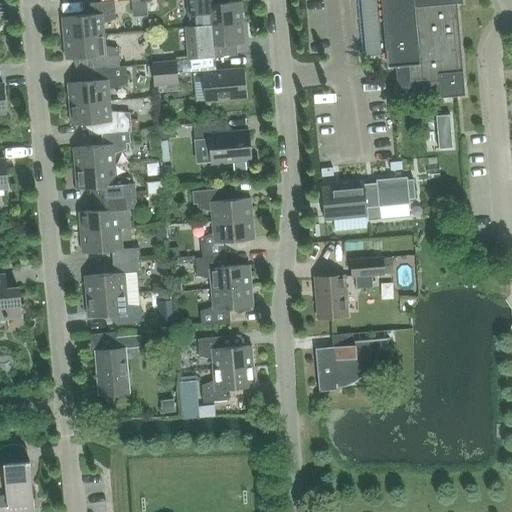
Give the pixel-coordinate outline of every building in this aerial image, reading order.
[(203,26),(242,22),(241,1),(211,4),(211,0),(187,0),(188,16),(202,15),(203,26)] [(465,95),(457,4),(463,4),(462,0),(360,0),(366,56),(386,55),(387,67),(395,66),(398,94),(440,90),(440,98),(465,95)] [(91,15),(62,17),(64,38),(103,35),(103,24),(115,19),(114,1),(102,2),(90,3),(91,15)] [(215,57),(214,46),(244,43),(242,22),(203,26),(185,28),(186,42),(187,48),(188,59),(215,57)] [(103,35),(64,38),(66,59),(95,57),(96,69),(120,67),(118,48),(104,46),(103,35)] [(154,87),(178,84),(176,60),(152,63),(154,87)] [(97,80),(68,83),(69,104),(109,101),(108,90),(127,83),(126,66),(120,67),(96,69),(97,80)] [(206,102),(246,99),(243,68),(203,72),(206,102)] [(109,101),(69,104),(71,125),(100,123),(101,134),(129,132),(131,132),(130,113),(110,111),(109,101)] [(363,128),(373,127),(371,103),(361,104),(363,128)] [(449,114),(435,116),(438,149),(452,148),(449,114)] [(211,164),(251,160),(248,130),(226,132),(225,121),(191,124),(193,143),(209,141),(211,164)] [(158,140),(173,139),(173,128),(157,129),(158,140)] [(102,145),(73,148),(75,168),(115,165),(114,154),(127,149),(126,143),(130,143),(129,132),(101,134),(102,145)] [(115,165),(75,168),(77,189),(97,187),(98,199),(135,196),(134,184),(129,184),(129,179),(116,176),(115,165)] [(376,183),(321,188),(324,220),(367,216),(366,208),(409,204),(409,199),(415,199),(413,179),(407,180),(407,177),(376,180),(376,183)] [(220,189),(192,191),(193,204),(197,204),(198,209),(211,211),(212,222),(252,218),(250,198),(221,200),(220,189)] [(99,210),(79,212),(81,232),(120,229),(132,228),(130,208),(136,208),(135,196),(98,199),(99,210)] [(213,235),(198,237),(200,258),(219,256),(219,254),(226,253),(225,242),(254,239),(252,218),(212,222),(213,235)] [(120,229),(81,232),(82,253),(111,251),(112,262),(140,260),(139,248),(122,250),(120,229)] [(380,255),(379,240),(354,241),(354,257),(380,255)] [(412,277),(413,255),(403,254),(402,276),(412,277)] [(200,258),(195,258),(196,276),(210,278),(211,289),(251,286),(249,265),(220,267),(219,256),(200,258)] [(381,258),(348,261),(349,279),(383,276),(383,275),(391,274),(390,260),(382,260),(381,258)] [(114,273),(84,276),(86,297),(126,293),(124,274),(141,272),(140,260),(112,262),(114,273)] [(4,275),(0,274),(0,319),(21,317),(18,287),(6,288),(4,275)] [(347,316),(344,276),(315,278),(318,318),(347,316)] [(213,306),(200,311),(201,325),(230,322),(229,309),(253,306),(251,286),(211,289),(213,306)] [(126,293),(86,297),(88,318),(117,315),(118,326),(142,324),(140,307),(127,304),(126,293)] [(117,349),(95,351),(99,395),(129,393),(125,348),(141,347),(140,335),(116,337),(117,349)] [(213,369),(253,366),(251,345),(222,348),(221,337),(197,339),(199,356),(212,359),(213,369)] [(375,340),(390,339),(390,338),(353,341),(353,342),(354,342),(355,345),(315,348),(319,391),(337,389),(337,385),(343,383),(349,381),(354,378),(362,372),(374,389),(375,388),(363,371),(367,368),(370,363),(373,357),(375,351),(375,340)] [(253,366),(213,369),(214,380),(201,385),(203,402),(227,400),(226,389),(255,387),(253,366)] [(181,368),(180,407),(200,408),(202,369),(181,368)] [(0,467),(4,467),(6,496),(0,496),(0,511),(33,511),(30,461),(28,461),(27,449),(23,447),(19,445),(15,444),(11,444),(7,445),(3,447),(0,448),(0,467)]
